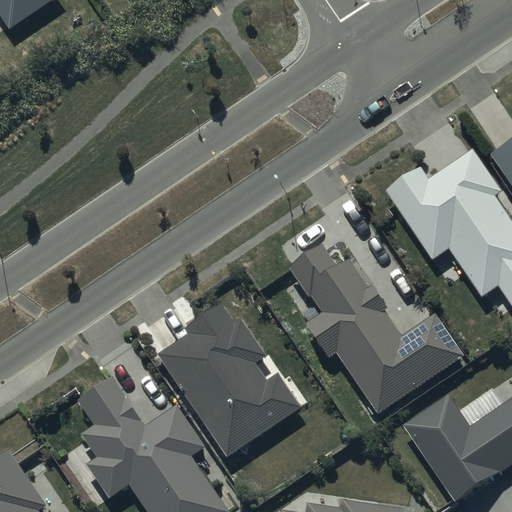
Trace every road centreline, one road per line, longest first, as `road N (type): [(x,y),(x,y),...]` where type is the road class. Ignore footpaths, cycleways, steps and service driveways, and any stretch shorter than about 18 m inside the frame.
road 1 (tertiary): [(394,97),(0,367)]
road 2 (tertiary): [(0,283),(353,42)]
road 3 (tertiary): [(511,18),(394,97)]
